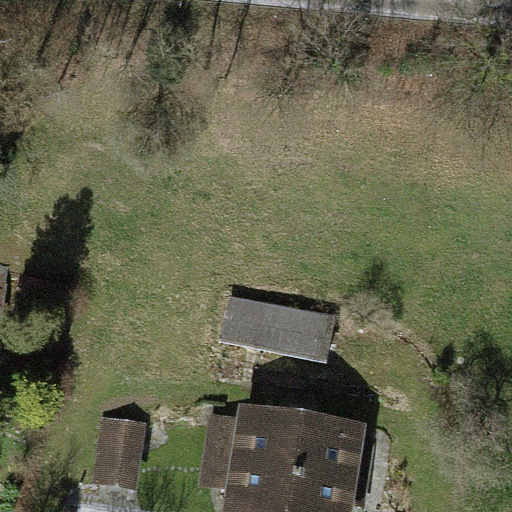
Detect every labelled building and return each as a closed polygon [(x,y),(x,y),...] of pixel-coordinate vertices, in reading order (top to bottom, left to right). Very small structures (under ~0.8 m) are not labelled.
[(0,271),(0,336),(4,337),(12,273),(0,271)] [(67,288),(34,276),(21,311),(54,323),(67,288)] [(232,304),(223,353),(336,373),(345,323),(232,304)] [(214,413),(205,484),(224,487),(221,511),(354,511),(364,430),(214,413)] [(142,429),(108,424),(99,483),(133,489),(142,429)]
